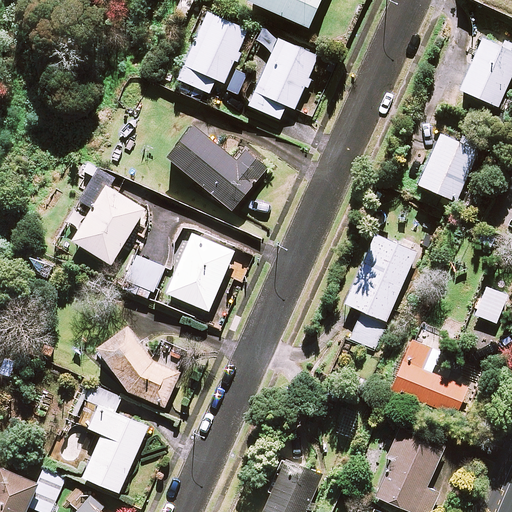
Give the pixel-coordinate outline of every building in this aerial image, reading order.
[(323,0),(251,0),(251,3),(310,29),(323,0)] [(249,32),(209,14),(179,80),(211,94),(217,80),(225,84),(249,32)] [(313,80),(309,78),(319,58),(280,40),(250,106),(281,120),(287,106),(295,110),(304,89),(308,91),(313,80)] [(511,78),(511,52),(484,40),(462,92),(499,108),(511,78)] [(238,162),(196,128),(170,159),(234,211),(269,168),(247,151),(238,162)] [(479,152),(442,136),(420,186),(457,202),(479,152)] [(146,210),(107,187),(74,242),(112,265),(146,210)] [(236,252),(194,234),(168,294),(210,312),(236,252)] [(377,236),(347,305),(360,310),(348,338),(375,350),(417,253),(377,236)] [(164,268),(137,257),(124,289),(152,300),(164,268)] [(508,296),(486,288),(475,315),(497,324),(508,296)] [(153,358),(130,327),(99,350),(131,392),(164,407),(183,375),(153,358)] [(393,391),(399,393),(396,402),(424,414),(428,405),(456,418),(469,389),(438,376),(447,356),(414,342),(393,391)] [(122,398),(93,386),(87,400),(101,406),(91,428),(104,434),(85,478),(120,493),(149,428),(116,413),(122,398)] [(446,445),(402,427),(389,458),(392,459),(376,497),(412,511),(432,511),(440,493),(428,489),(446,445)] [(307,511),(323,475),(287,460),(265,511),(307,511)] [(0,511),(28,511),(31,507),(41,511),(51,511),(67,476),(45,467),(38,483),(0,466),(0,511)] [(106,511),(90,500),(80,511),(106,511)]
